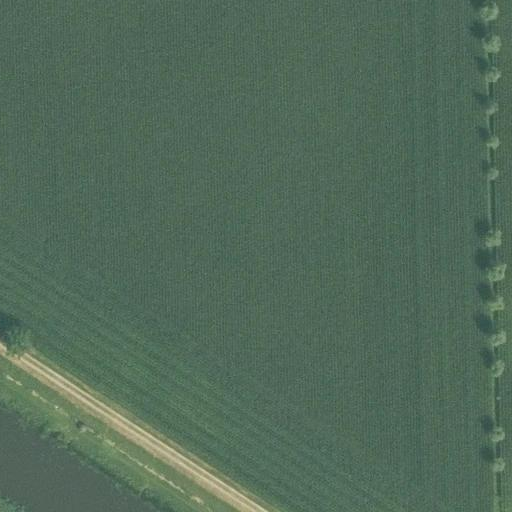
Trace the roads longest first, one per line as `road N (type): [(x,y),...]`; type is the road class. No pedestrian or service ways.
road 1 (track): [(254,511),(0,344)]
road 2 (track): [(0,380),(199,511)]
